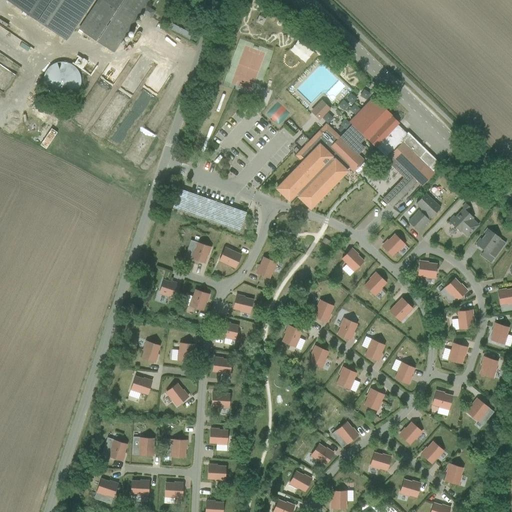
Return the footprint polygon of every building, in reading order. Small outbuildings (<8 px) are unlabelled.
[(96,0),(78,29),(112,52),(146,0),(6,0),(66,41),(93,0),(96,0)] [(158,38),(160,34),(148,27),(146,31),(158,38)] [(296,37),(290,47),(300,53),(306,43),(296,37)] [(43,74),(43,76),(43,77),(42,79),(42,82),(42,85),(43,87),(44,89),(46,92),(48,94),(50,96),(52,97),(53,98),(56,99),(57,100),(60,100),(63,100),(65,100),(68,99),(69,98),(72,97),(74,96),(75,95),(76,94),(77,92),(78,91),(79,89),(80,87),(80,85),(81,82),(81,79),(80,77),(80,75),(79,73),(78,71),(76,69),(75,67),(73,66),(71,64),(70,63),(67,62),(65,62),(63,62),(60,62),(57,62),(55,63),(53,63),(51,64),(49,66),(48,67),(47,68),(46,69),(44,72),(43,74)] [(302,162),(276,189),(288,201),(295,194),(298,196),(297,197),(310,209),(347,171),(346,170),(348,167),(353,172),(354,171),(355,172),(358,172),(364,167),(364,164),(362,162),(364,161),(358,155),(361,151),(361,145),(360,144),(366,138),(376,147),(386,156),(388,153),(406,134),(397,125),(398,124),(391,116),(373,98),(349,122),(352,125),(345,131),(348,133),(345,136),(342,136),(340,138),(326,124),(295,156),(302,162)] [(318,119),(329,108),(322,101),(311,112),(318,119)] [(406,134),(388,153),(413,176),(412,177),(422,186),(434,173),(433,172),(441,165),(407,133),(406,134)] [(440,208),(425,194),(416,204),(421,209),(419,211),(408,222),(419,233),(430,221),(429,220),(440,208)] [(470,208),(465,204),(462,208),(463,209),(455,218),(453,216),(448,222),(459,232),(461,231),(467,237),(478,226),(472,219),(473,218),(467,212),(470,208)] [(499,239),(499,238),(489,230),(481,240),(480,239),(475,245),(484,251),(485,249),(495,257),(506,243),(499,239)] [(394,235),(382,247),(392,257),(397,251),(398,252),(404,246),(403,245),(404,244),(394,235)] [(210,247),(197,243),(194,250),(191,257),(192,257),(191,259),(204,264),(210,247)] [(346,265),(352,271),(352,270),(354,271),(363,261),(351,249),(341,259),(347,264),(346,265)] [(218,261),(235,269),(241,255),(235,253),(234,255),(230,253),(229,255),(223,252),(218,261)] [(269,279),(276,263),(263,258),(256,274),(269,279)] [(436,264),(419,262),(417,276),(425,277),(425,278),(433,279),(433,278),(434,278),(436,264)] [(381,288),(386,283),(376,273),(364,286),(374,295),(375,294),(376,295),(381,289),(381,288)] [(454,279),(444,288),(445,289),(445,290),(450,296),(451,295),(456,301),(466,291),(454,279)] [(175,299),(180,286),(163,280),(159,293),(161,294),(160,295),(168,297),(168,296),(175,299)] [(507,304),(507,305),(511,304),(511,289),(497,292),(500,305),(507,304)] [(189,306),(202,311),(208,294),(195,290),(192,297),(191,297),(189,304),(190,305),(189,306)] [(249,313),(253,300),(236,296),(233,309),(240,311),(240,312),(247,314),(248,313),(249,313)] [(401,298),(389,311),(396,318),(401,313),(403,315),(406,311),(408,313),(412,309),(401,298)] [(326,322),(333,306),(320,301),(320,302),(319,302),(315,310),(316,310),(313,317),(326,322)] [(473,328),(471,310),(457,312),(458,319),(457,320),(458,327),(459,327),(459,329),(473,328)] [(349,340),(356,324),(344,319),(343,320),(342,320),(339,327),(340,328),(337,334),(349,340)] [(235,339),(238,326),(221,322),(218,336),(225,337),(225,338),(233,340),(233,339),(235,339)] [(490,340),(503,344),(504,343),(507,335),(506,335),(508,328),(495,324),(490,340)] [(301,331),(289,326),(281,342),(294,347),(295,346),(296,346),(299,339),(298,338),(301,331)] [(377,361),(384,346),(371,340),(371,342),(370,341),(367,348),(367,349),(364,356),(377,361)] [(143,351),(141,358),(154,362),(160,346),(146,342),(146,343),(145,343),(142,351),(143,351)] [(178,359),(178,361),(191,362),(193,345),(179,343),(179,351),(178,351),(177,359),(178,359)] [(461,364),(466,347),(453,343),(451,351),(450,350),(447,358),(448,358),(448,360),(461,364)] [(328,352),(315,346),(308,362),(321,368),(322,366),(323,367),(326,359),(325,359),(328,352)] [(497,362),(484,357),(479,374),(492,378),(492,377),(493,377),(496,369),(495,369),(497,362)] [(231,360),(214,358),(212,372),(219,373),(219,374),(227,375),(227,374),(229,374),(231,360)] [(414,368),(401,363),(401,364),(400,364),(396,371),(397,372),(394,379),(407,384),(414,368)] [(350,388),(354,381),(353,380),(356,373),(343,368),(336,384),(349,389),(349,388),(350,388)] [(140,393),(147,395),(151,382),(135,376),(131,389),(132,390),(132,391),(140,394),(140,393)] [(176,406),(187,397),(177,384),(166,392),(167,394),(166,394),(171,401),(172,400),(176,406)] [(376,411),(377,409),(378,409),(381,402),(380,402),(383,395),(371,389),(364,405),(376,411)] [(452,396),(435,392),(431,405),(439,407),(438,408),(446,410),(446,409),(448,409),(452,396)] [(228,408),(229,394),(212,393),(211,407),(219,407),(219,408),(227,409),(227,408),(228,408)] [(483,414),(488,408),(477,399),(466,413),(477,421),(478,420),(479,421),(484,414),(483,414)] [(346,444),(357,436),(346,422),(336,431),(337,432),(336,433),(341,439),(342,438),(346,444)] [(411,422),(399,435),(409,445),(414,439),(415,440),(420,434),(420,433),(421,432),(411,422)] [(227,431),(210,430),(209,443),(216,444),(216,445),(224,445),(224,444),(226,444),(227,431)] [(139,453),(139,455),(152,456),(153,439),(140,438),(139,445),(138,445),(138,453),(139,453)] [(111,450),(108,457),(121,461),(127,445),(114,440),(113,442),(112,442),(110,449),(111,450)] [(185,458),(186,441),(172,440),(171,447),(170,447),(170,455),(171,455),(171,457),(185,458)] [(431,464),(443,451),(432,442),(421,455),(431,464)] [(319,461),(325,465),(333,454),(318,444),(311,455),(312,456),(311,457),(318,462),(319,461)] [(373,453),(370,466),(371,466),(371,467),(379,470),(379,469),(386,471),(390,458),(373,453)] [(444,481),(457,485),(463,468),(449,464),(449,466),(448,465),(445,473),(446,473),(444,481)] [(225,466),(208,465),(207,479),(215,480),(215,481),(223,481),(223,480),(224,480),(225,466)] [(297,488),(304,492),(311,480),(296,471),(289,483),(290,484),(290,485),(297,489),(297,488)] [(117,484),(101,479),(96,492),(98,493),(98,494),(105,496),(106,495),(113,498),(117,484)] [(403,479),(399,493),(401,493),(401,494),(408,497),(409,496),(416,498),(420,484),(403,479)] [(148,496),(148,482),(131,481),(130,495),(132,495),(132,496),(140,496),(140,495),(148,496)] [(174,497),(182,498),(182,484),(165,483),(164,497),(166,497),(166,498),(174,498),(174,497)] [(332,508),(346,508),(346,501),(347,501),(347,493),(346,493),(346,491),(332,491),(332,508)] [(291,511),(294,507),(278,500),(272,511),(291,511)] [(222,511),(223,503),(206,502),(204,511),(222,511)] [(448,511),(449,508),(433,503),(430,511),(448,511)]
